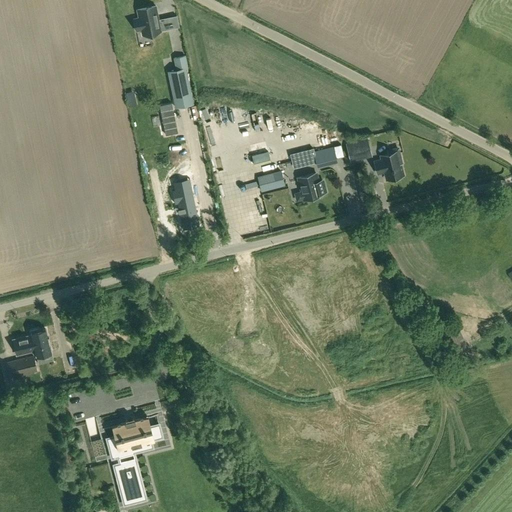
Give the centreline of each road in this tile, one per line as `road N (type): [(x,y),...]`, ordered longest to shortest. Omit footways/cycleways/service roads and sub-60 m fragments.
road 1 (unclassified): [(511,183),(0,310)]
road 2 (unclassified): [(511,160),(198,0)]
